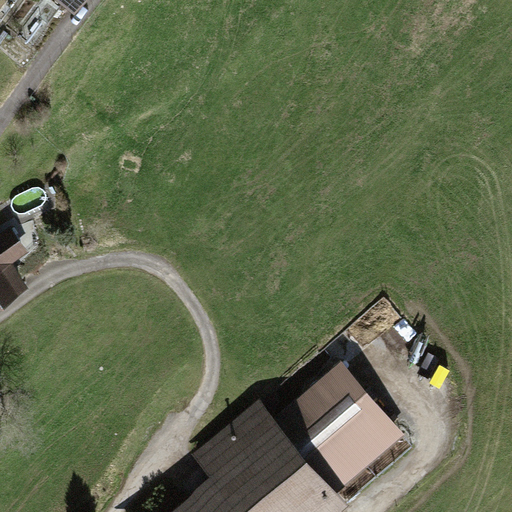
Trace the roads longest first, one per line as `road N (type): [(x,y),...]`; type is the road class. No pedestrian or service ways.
road 1 (track): [(126,511),(217,372),(167,276),(119,267),(0,335)]
road 2 (track): [(0,134),(97,0)]
